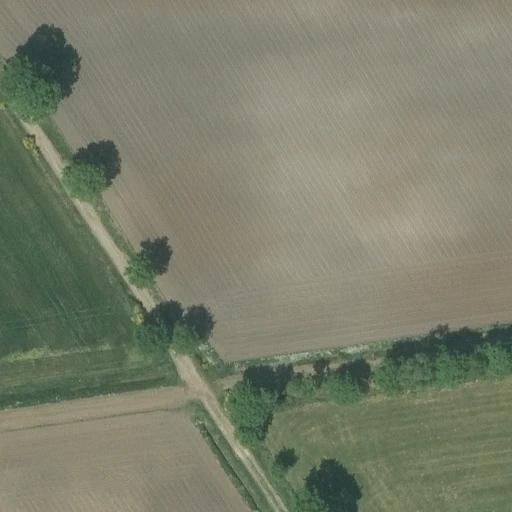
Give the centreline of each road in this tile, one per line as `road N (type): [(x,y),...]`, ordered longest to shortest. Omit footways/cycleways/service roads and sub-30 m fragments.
road 1 (track): [(0,78),(284,511)]
road 2 (track): [(511,345),(0,419)]
